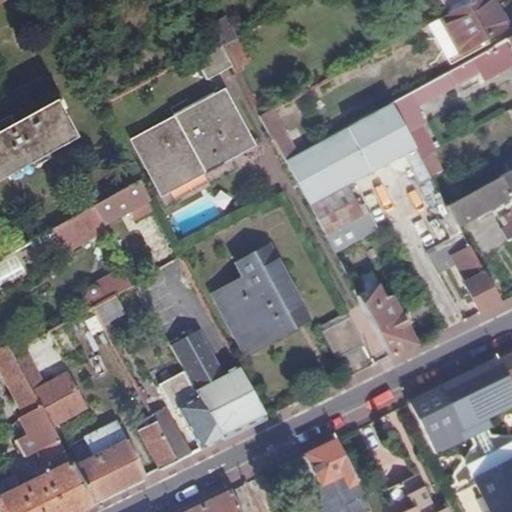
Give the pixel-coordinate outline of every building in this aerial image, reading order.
[(507,28),(492,0),(477,0),(475,1),(449,15),(429,26),(450,65),(490,44),(487,38),(507,28)] [(474,0),(437,0),(439,3),(441,2),(449,15),(475,1),(474,0)] [(210,25),(219,41),(222,47),(235,40),(223,19),(210,25)] [(392,104),(421,159),(432,153),(434,152),(420,126),(423,125),(413,107),(419,103),(420,105),(454,87),(453,86),(458,83),(479,71),(484,81),(511,65),(511,38),(473,60),(452,71),(447,74),(392,104)] [(222,47),(233,67),(234,70),(249,62),(237,39),(235,40),(222,47)] [(219,41),(194,55),(207,81),(233,67),(222,47),(219,41)] [(244,126),(230,100),(224,104),(217,91),(178,112),(182,121),(137,146),(162,190),(206,167),(209,172),(225,164),(217,149),(241,136),(237,130),(244,126)] [(284,162),(334,254),(376,232),(364,205),(358,208),(347,186),(403,155),(419,185),(431,178),(421,159),(392,104),(284,162)] [(0,179),(73,140),(54,105),(14,126),(10,118),(0,123),(0,179)] [(260,118),(277,148),(287,142),(271,112),(260,118)] [(432,153),(421,159),(431,178),(442,172),(432,153)] [(471,194),(501,178),(496,170),(467,186),(471,194)] [(511,172),(501,178),(511,196),(511,197),(511,172)] [(447,208),(456,226),(511,196),(501,178),(471,194),(447,208)] [(94,209),(103,226),(132,210),(136,217),(152,209),(138,184),(94,209)] [(64,255),(106,231),(103,226),(94,209),(51,232),(61,251),(64,255)] [(511,225),(502,231),(508,243),(511,241),(511,225)] [(39,263),(61,251),(51,232),(29,244),(39,263)] [(451,261),(470,252),(463,239),(427,256),(437,276),(455,267),(451,261)] [(463,286),(479,315),(499,305),(470,252),(451,261),(455,267),(464,285),(463,286)] [(259,265),(256,260),(239,270),(246,284),(215,301),(240,346),(262,334),(265,342),(283,332),(278,322),(301,310),(272,258),(259,265)] [(77,306),(82,316),(93,310),(115,298),(136,286),(127,270),(90,291),(88,295),(89,299),(77,306)] [(354,292),(390,359),(415,346),(391,300),(385,302),(377,287),(364,294),(361,288),(354,292)] [(115,298),(93,310),(102,327),(125,315),(115,298)] [(364,347),(349,320),(322,334),(336,361),(364,347)] [(194,391),(223,376),(199,331),(170,347),(185,374),(194,391)] [(0,511),(80,511),(92,506),(74,471),(50,429),(28,388),(27,386),(14,363),(10,355),(7,349),(0,352),(0,374),(23,417),(19,419),(28,435),(14,443),(24,459),(38,452),(44,464),(50,461),(56,473),(45,478),(41,471),(31,476),(35,484),(20,491),(14,477),(0,483),(0,511)] [(511,353),(498,360),(511,384),(511,383),(511,353)] [(36,393),(43,389),(38,380),(25,357),(14,363),(27,386),(28,388),(33,386),(36,393)] [(407,404),(433,454),(459,441),(461,443),(489,428),(485,421),(511,407),(511,386),(511,384),(498,360),(435,391),(407,404)] [(238,368),(223,376),(194,391),(221,442),(226,439),(233,435),(249,428),(266,420),(238,368)] [(177,412),(199,453),(206,450),(221,442),(194,391),(185,374),(159,387),(173,414),(177,412)] [(33,386),(28,388),(50,429),(85,411),(66,377),(43,389),(36,393),(33,386)] [(151,417),(176,465),(190,458),(164,409),(151,417)] [(134,425),(160,473),(176,465),(151,417),(134,425)] [(74,471),(92,506),(129,488),(144,480),(116,424),(84,442),(93,461),(74,471)] [(333,440),(303,454),(319,486),(323,484),(329,495),(342,489),(353,511),(369,511),(366,507),(357,487),(333,440)] [(511,511),(511,463),(476,482),(490,511),(511,511)] [(398,485),(405,498),(421,490),(423,489),(417,475),(398,485)] [(432,511),(421,490),(405,498),(411,510),(407,511),(432,511)] [(196,507),(185,511),(239,511),(229,491),(196,507)]
